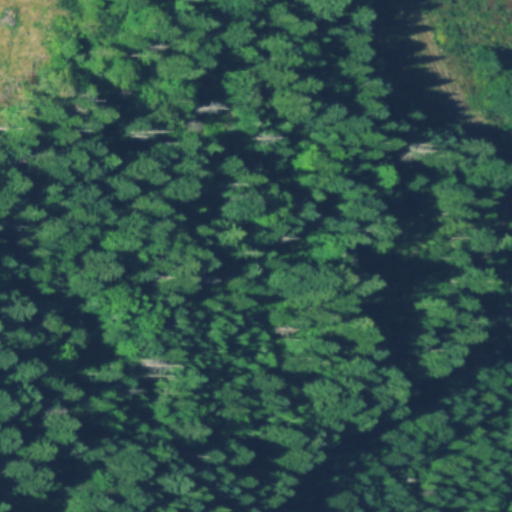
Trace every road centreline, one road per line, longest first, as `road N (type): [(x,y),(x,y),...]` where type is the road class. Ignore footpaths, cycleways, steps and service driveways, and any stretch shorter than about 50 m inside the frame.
road 1 (track): [(498,223),(428,374),(398,405),(291,461),(244,511)]
road 2 (track): [(498,223),(500,187),(485,138),(437,76),(408,0)]
